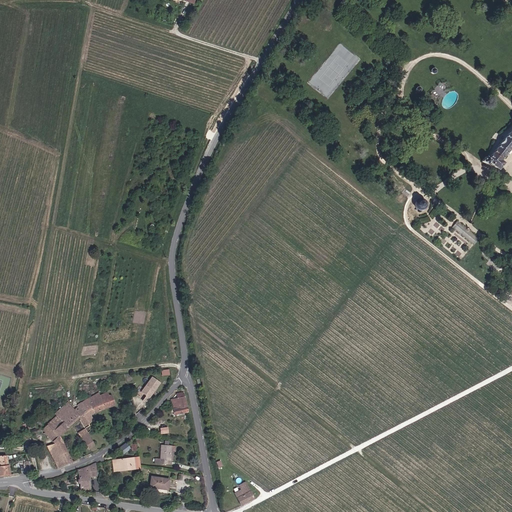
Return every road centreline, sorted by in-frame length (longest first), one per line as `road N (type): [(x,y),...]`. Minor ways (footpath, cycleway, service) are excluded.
road 1 (unclassified): [(300,0),(211,147),(178,233),(172,258),(183,376)]
road 2 (unclassified): [(21,479),(99,453),(183,376)]
road 3 (tertiary): [(21,479),(42,491),(175,511)]
road 4 (unclassified): [(183,376),(216,511)]
